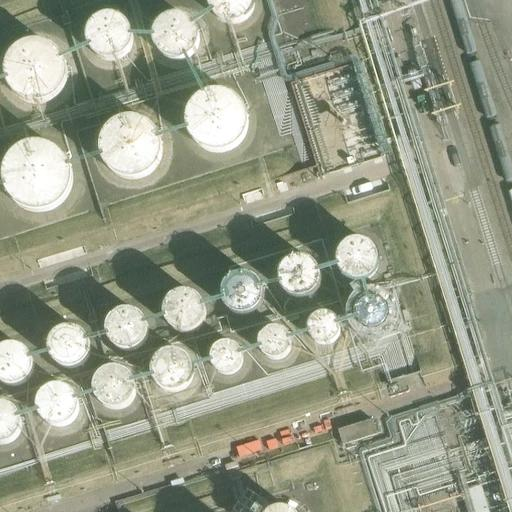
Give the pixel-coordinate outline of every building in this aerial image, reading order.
[(261,12),(261,11),(259,3),(257,0),(214,0),(214,1),(212,6),(212,11),(212,15),(213,20),(218,27),(224,33),(229,35),(234,36),(238,36),(244,35),(249,32),(253,29),(256,25),(259,21),(260,17),(261,12)] [(204,47),(204,42),(203,38),(200,34),(198,30),(194,27),(189,24),(181,22),(175,23),(171,24),(167,26),(163,29),(157,36),(156,42),(155,46),(156,54),(158,59),(161,63),(165,66),(169,69),(173,71),(178,71),(183,71),(188,70),(192,68),(196,65),(200,61),(202,56),(204,52),(204,47)] [(137,50),(137,49),(137,44),(135,39),(133,35),(131,32),(127,29),(122,26),(114,24),(110,24),(105,25),(100,27),(96,30),(92,35),(90,39),(89,42),(88,48),(89,57),(92,62),(95,65),(102,71),(108,73),(111,73),(118,73),(121,72),(129,67),(132,63),(135,59),(137,54),(137,50)] [(72,80),(72,75),(70,68),(68,63),(63,58),(58,53),(51,49),(45,48),(39,47),(31,49),(26,51),(20,54),(16,58),(12,63),(10,68),(8,75),(7,80),(8,87),(10,93),(13,98),(17,102),(22,106),(28,110),(35,112),(41,112),(49,111),(53,109),(58,106),(63,102),(67,96),(70,91),(71,85),(72,80)] [(252,129),(251,122),(250,118),(247,112),(243,106),(238,102),(232,99),(227,98),(222,97),(216,97),(208,99),(202,102),(198,106),(193,112),(191,117),(189,122),(188,128),(189,134),(190,139),(193,145),(197,150),(201,154),(207,158),(211,159),(219,160),(225,160),(232,158),(237,155),(242,151),(246,146),(250,140),(251,135),(252,129)] [(164,159),(164,158),(164,152),(162,146),(159,141),(156,136),(151,132),(145,129),(138,127),(133,126),(127,127),(121,128),(115,131),(110,136),(106,141),(103,146),(101,151),(101,158),(101,164),(103,169),(106,175),(109,180),(113,183),(119,187),(124,189),(130,190),(136,190),(143,188),(148,186),(153,182),(158,177),(161,172),(164,164),(164,159)] [(76,184),(76,183),(75,177),(74,170),(71,165),(66,158),(60,153),(54,150),(50,149),(41,147),(36,148),(27,150),(22,153),(16,157),(11,163),(8,168),(5,175),(4,182),(5,188),(6,195),(9,201),(13,207),(17,210),(23,215),(30,218),(38,219),(44,219),(52,217),(58,214),(64,210),(70,204),(73,199),(75,191),(76,184)] [(384,259),(384,258),(384,253),(382,249),(379,245),(377,242),(373,239),(369,238),(362,237),(358,238),(354,239),(351,241),(347,245),(344,250),(343,258),(344,265),(348,271),(354,276),(358,278),(363,278),(370,277),(377,273),(381,269),(382,267),(384,259)] [(323,272),(321,264),(319,260),(317,257),(314,255),(310,252),(303,251),(299,251),(294,252),(291,254),(287,257),(285,260),(282,264),(281,272),(282,279),(286,285),(292,290),(295,291),(300,292),(308,291),(311,290),(316,287),(318,284),(321,280),(322,276),(323,272)] [(265,288),(265,287),(263,280),(261,276),(259,273),(255,270),(252,268),(245,266),(238,267),(234,269),(230,271),(227,275),(225,278),(223,286),(224,294),(228,300),(231,304),(236,306),(243,308),(250,307),(254,305),(258,303),(260,300),(263,296),(265,288)] [(207,306),(207,305),(206,298),(201,292),(199,289),(195,286),(187,285),(179,286),(176,287),(172,290),(170,293),(167,297),(166,301),(165,305),(167,313),(170,319),(173,322),(177,324),(180,325),(185,326),(192,325),(196,323),(200,321),(203,318),(205,314),(206,311),(207,306)] [(394,308),(394,307),(393,301),(389,295),(383,292),(380,291),(376,291),(370,293),(366,297),(363,302),(362,308),(363,314),(366,319),(372,322),(377,323),(384,322),(389,319),(393,314),(394,308)] [(151,326),(151,325),(149,317),(145,311),(139,306),(132,304),(128,304),(123,305),(117,309),(112,315),(110,320),(109,324),(111,332),(113,336),(115,339),(121,344),(129,345),(136,345),(140,343),(144,340),(149,334),(150,330),(151,326)] [(344,322),(344,321),(343,315),(340,310),(335,306),(329,305),(323,306),(318,309),(314,315),(312,320),(313,327),(316,332),(322,336),(327,337),(333,336),(339,333),(343,328),(344,322)] [(96,342),(96,340),(94,333),(92,329),(89,325),(83,321),(74,320),(70,320),(66,322),(60,326),(55,333),(54,341),(56,348),(60,354),(62,357),(67,359),(74,361),(81,360),(88,357),(91,354),(93,350),(95,346),(96,342)] [(294,338),(292,331),(289,326),(284,323),(279,322),(273,322),(267,326),(263,331),(262,337),(262,343),(266,348),(270,351),(276,354),(279,354),(283,353),(289,350),(292,345),(294,338)] [(246,354),(246,353),(245,347),(242,342),(236,338),(231,337),(225,338),(220,341),(216,345),(214,351),(215,358),(217,363),(221,367),(225,368),(228,369),(232,369),(236,368),(240,366),(244,360),(246,354)] [(36,360),(36,359),(35,352),(31,345),(25,340),(20,339),(16,338),(8,339),(1,343),(0,344),(0,372),(6,377),(10,379),(14,380),(21,379),(28,375),(31,372),(34,369),(35,364),(36,360)] [(198,367),(198,366),(197,362),(196,358),(194,354),(191,351),(185,347),(182,346),(176,345),(168,347),(164,350),(161,353),(157,359),(156,367),(158,374),(161,380),(167,385),(171,386),(176,387),(183,386),(190,382),(193,379),(196,375),(197,371),(198,367)] [(140,383),(138,375),(134,368),(131,366),(127,363),(119,362),(111,363),(107,366),(104,369),(100,375),(98,380),(98,384),(100,391),(102,394),(105,398),(109,401),(113,402),(120,403),(128,402),(133,398),(138,392),(139,387),(140,383)] [(82,399),(82,398),(81,391),(77,385),(71,380),(66,378),(62,377),(54,379),(47,383),(44,387),(42,390),(40,398),(42,405),(45,411),(51,417),(55,418),(60,419),(67,418),(74,415),(77,411),(79,408),(81,404),(82,399)] [(23,417),(22,410),(20,405),(18,402),(13,399),(11,397),(3,396),(0,396),(0,437),(1,437),(8,437),(12,435),(16,432),(19,429),(21,425),(23,417)] [(374,421),(341,430),(345,443),(377,434),(374,421)] [(469,511),(489,511),(482,486),(463,492),(469,511)] [(306,511),(304,507),(300,503),(296,500),(291,499),(286,498),(281,498),(276,500),(271,503),(268,506),(265,511),(264,511),(306,511)]
